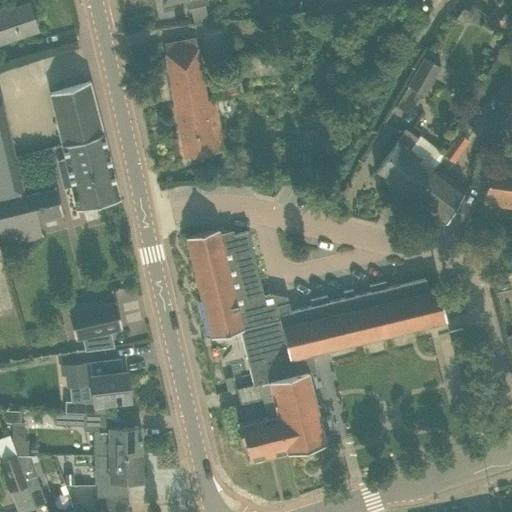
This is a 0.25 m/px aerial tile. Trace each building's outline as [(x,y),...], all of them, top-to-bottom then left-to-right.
[(162,0),(163,3),(177,0),(185,0),(187,8),(208,4),(207,0),(162,0)] [(0,41),(37,29),(29,5),(0,14),(0,41)] [(214,98),(213,98),(207,99),(195,38),(164,44),(185,156),(225,149),(216,108),(215,99),(214,98)] [(279,47),(241,50),(243,74),(262,73),(281,72),(279,47)] [(421,93),(424,94),(440,67),(425,57),(396,106),(409,113),(421,93)] [(214,98),(215,99),(239,94),(236,75),(210,80),(213,98),(214,98)] [(104,135),(103,132),(90,81),(50,91),(63,146),(104,135)] [(498,134),(511,119),(511,84),(508,81),(493,96),(503,107),(487,123),(498,134)] [(31,194),(21,197),(2,118),(0,116),(0,251),(0,250),(0,233),(3,246),(42,237),(38,221),(31,194)] [(440,160),(445,153),(421,135),(418,138),(406,129),(376,171),(414,199),(434,170),(440,160)] [(104,135),(63,146),(60,146),(63,158),(59,159),(61,169),(59,170),(63,187),(70,186),(77,210),(101,204),(120,199),(104,135)] [(453,142),(445,153),(440,160),(434,170),(414,199),(445,222),(467,193),(443,174),(462,150),(453,142)] [(511,206),(511,166),(488,163),(483,203),(511,206)] [(33,194),(31,194),(38,221),(62,214),(55,188),(33,194)] [(263,293),(248,230),(234,234),(233,229),(219,233),(218,228),(187,236),(211,337),(240,330),(253,384),(271,380),(288,450),(287,450),(287,452),(325,443),(308,372),(315,370),(311,352),(446,319),(439,288),(429,291),(426,277),(387,287),(386,281),(369,285),(370,291),(354,295),(353,289),(343,291),(345,297),(329,301),(327,295),(310,299),(312,305),(291,310),(289,301),(287,302),(286,297),(269,291),(263,293)] [(81,304),(68,307),(75,339),(122,328),(116,302),(82,310),(81,304)] [(130,398),(127,372),(115,373),(113,359),(64,365),(65,373),(67,373),(69,384),(93,381),(95,402),(116,399),(116,402),(121,401),(121,399),(130,398)] [(287,450),(288,450),(271,380),(253,384),(236,388),(240,403),(263,398),(268,417),(239,424),(243,442),(245,442),(250,459),(254,458),(255,460),(263,458),(263,456),(287,450)] [(478,390),(465,394),(470,412),(483,409),(478,390)] [(22,410),(1,409),(6,421),(21,421),(22,410)] [(55,412),(54,425),(84,426),(84,413),(55,412)] [(121,428),(109,428),(109,429),(93,429),(94,454),(140,453),(140,441),(141,441),(141,436),(140,436),(140,429),(141,429),(141,427),(121,428)] [(140,453),(94,454),(94,484),(96,484),(96,495),(128,495),(128,483),(128,480),(142,479),(142,478),(140,478),(140,453)] [(17,455),(0,461),(0,465),(8,487),(15,485),(25,511),(27,511),(37,509),(26,480),(27,480),(17,455)] [(74,473),(65,473),(65,484),(74,484),(74,473)] [(27,480),(26,480),(37,509),(46,505),(36,477),(27,480)] [(101,511),(98,511),(128,511),(128,495),(96,495),(101,511)]
